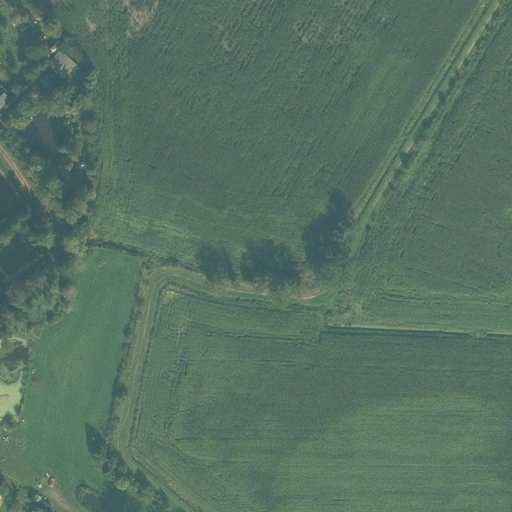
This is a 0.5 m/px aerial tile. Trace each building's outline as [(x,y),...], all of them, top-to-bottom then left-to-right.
[(16,8),(23,0),(0,0),(0,1),(7,9),(12,4),(16,8)] [(63,78),(76,64),(59,47),(50,56),(51,57),(47,63),(63,78)] [(72,74),(78,80),(88,69),(84,62),(72,74)] [(0,106),(9,97),(0,88),(0,106)] [(37,507),(46,511),(50,505),(42,501),(41,503),(39,502),(37,507)]
